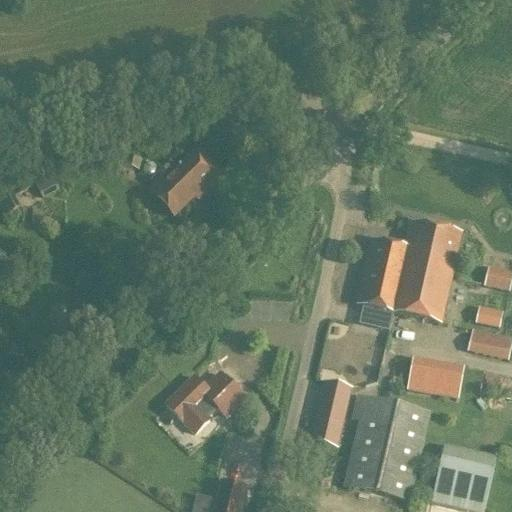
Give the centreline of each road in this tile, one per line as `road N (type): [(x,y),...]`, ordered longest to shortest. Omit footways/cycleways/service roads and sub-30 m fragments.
road 1 (unclassified): [(347,125),(0,466)]
road 2 (unclassified): [(268,511),(333,238),(347,125)]
road 3 (unclassified): [(347,125),(283,102),(250,102),(0,152)]
road 4 (unclassified): [(474,0),(347,125)]
road 5 (track): [(511,164),(347,125)]
